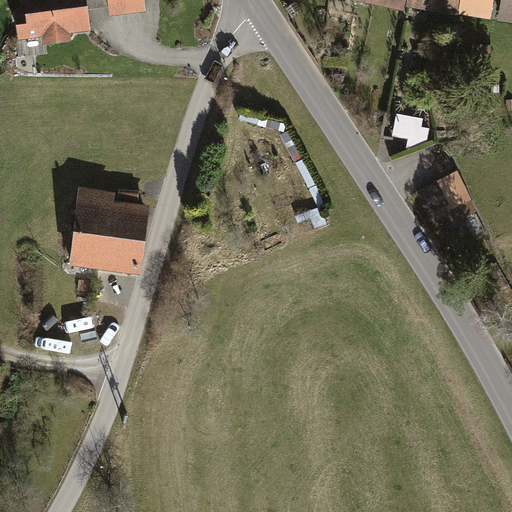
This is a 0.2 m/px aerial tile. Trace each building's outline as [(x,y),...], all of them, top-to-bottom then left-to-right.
[(89,11),(88,0),(25,0),(27,11),(16,13),(19,43),(42,40),(43,47),(72,43),(71,36),(92,34),(89,11)] [(108,0),(88,0),(89,11),(109,8),(108,0)] [(108,0),(109,8),(110,17),(146,13),(144,0),(108,0)] [(407,0),(369,0),(369,2),(405,10),(407,0)] [(491,0),(413,0),(412,6),(489,17),(491,0)] [(511,0),(504,0),(502,21),(511,22),(511,0)] [(399,111),(396,135),(430,139),(433,116),(399,111)] [(459,172),(417,192),(432,223),(454,212),(459,223),(479,213),(459,172)] [(137,271),(147,203),(113,199),(114,190),(79,185),(68,261),(137,271)] [(247,251),(208,266),(212,276),(252,261),(247,251)]
